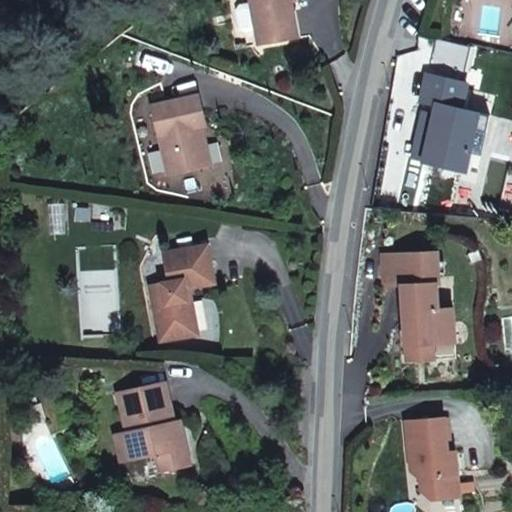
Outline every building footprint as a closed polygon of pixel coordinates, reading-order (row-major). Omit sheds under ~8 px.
[(294,12),(291,0),(250,0),(251,3),(259,45),(294,40),(289,12),(294,12)] [(256,31),(251,3),(240,5),(236,10),(240,29),(245,32),(256,31)] [(294,40),(299,39),(294,12),(289,12),(294,40)] [(425,161),(467,171),(472,146),(483,148),(491,114),(462,108),(468,82),(428,74),(422,101),(438,104),(425,161)] [(203,126),(207,126),(199,95),(153,106),(169,174),(207,165),(198,128),(203,126)] [(207,165),(212,165),(203,126),(198,128),(207,165)] [(478,173),(483,148),(472,146),(467,171),(478,173)] [(394,188),(370,185),(367,210),(391,211),(394,188)] [(185,289),(214,283),(207,246),(164,255),(170,284),(163,285),(165,298),(153,300),(161,341),(198,334),(191,299),(187,300),(185,289)] [(439,252),(384,255),(385,287),(403,286),(408,286),(410,322),(406,322),(407,354),(435,352),(433,310),(440,310),(438,284),(441,283),(439,252)] [(153,300),(165,298),(163,285),(150,287),(153,300)] [(440,310),(433,310),(435,352),(407,354),(408,361),(458,359),(455,309),(440,310)] [(185,435),(178,430),(176,422),(166,381),(117,393),(126,432),(121,434),(127,460),(156,453),(160,471),(192,464),(185,435)] [(449,452),(445,418),(407,422),(412,462),(420,461),(422,479),(423,491),(434,500),(462,497),(457,451),(449,452)] [(178,430),(185,435),(182,421),(176,422),(178,430)] [(422,479),(420,461),(412,462),(413,471),(422,479)]
